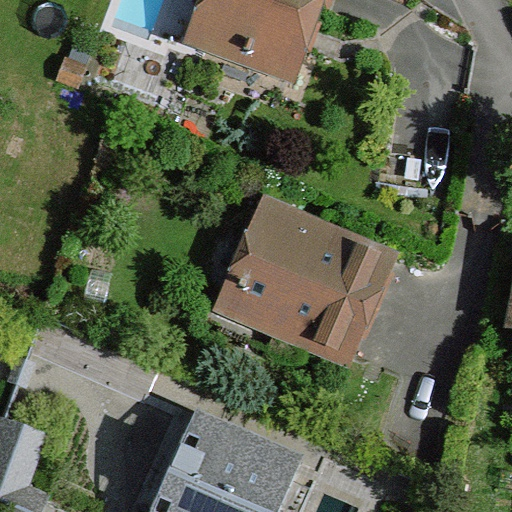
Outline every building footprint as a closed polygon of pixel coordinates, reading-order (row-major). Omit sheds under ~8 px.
[(225,0),(208,42),(289,75),(319,0),(225,0)] [(271,217),(238,296),(284,316),(279,327),(346,357),(385,267),(271,217)] [(284,316),(238,296),(234,308),(279,327),(284,316)] [(159,511),(200,420),(224,430),(235,403),(45,319),(30,352),(0,420),(0,428),(35,443),(21,475),(23,487),(30,496),(38,501),(62,511),(159,511)] [(159,511),(301,511),(320,472),(224,430),(200,420),(159,511)]
